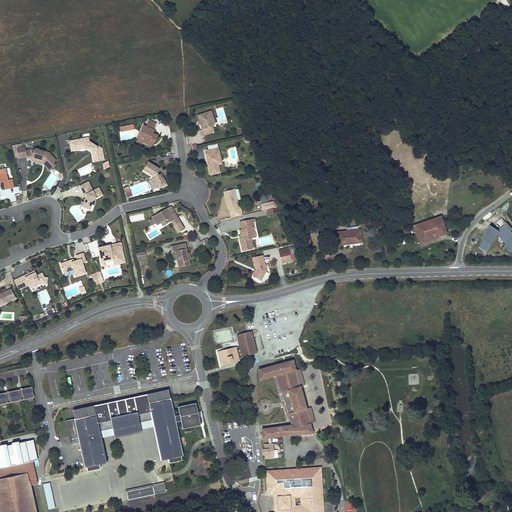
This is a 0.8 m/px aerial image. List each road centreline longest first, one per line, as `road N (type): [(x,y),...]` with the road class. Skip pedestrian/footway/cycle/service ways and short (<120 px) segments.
road 1 (unclassified): [(206,304),(352,275),(458,271)]
road 2 (residential): [(255,511),(226,481),(191,328)]
road 3 (unclassified): [(0,357),(108,308),(167,304)]
road 4 (residential): [(189,188),(58,239)]
road 5 (residential): [(195,290),(223,251),(189,188)]
